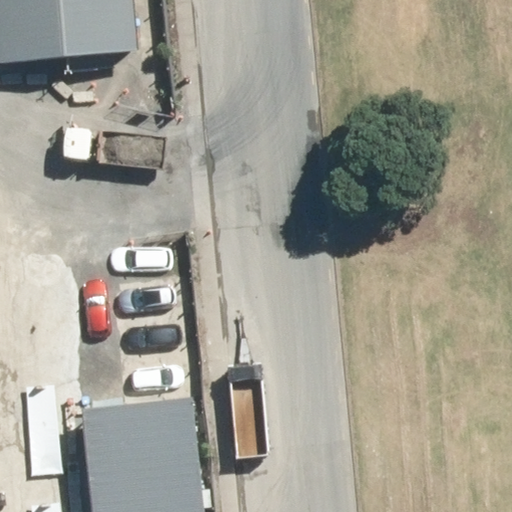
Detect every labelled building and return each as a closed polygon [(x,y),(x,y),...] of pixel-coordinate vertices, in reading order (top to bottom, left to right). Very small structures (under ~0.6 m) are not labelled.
[(0,0),(0,66),(139,53),(133,0),(0,0)] [(117,244),(21,254),(34,384),(131,374),(117,244)] [(132,291),(144,410),(194,405),(182,286),(171,287),(132,291)] [(45,391),(0,366),(0,504),(52,462),(45,391)] [(144,410),(83,416),(92,511),(205,511),(194,405),(144,410)]
